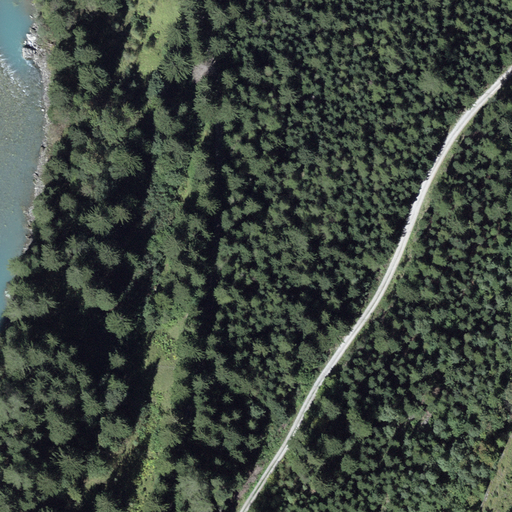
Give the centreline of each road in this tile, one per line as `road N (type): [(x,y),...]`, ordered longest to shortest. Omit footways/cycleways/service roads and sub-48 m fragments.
road 1 (track): [(240,511),(360,318),(458,122),(511,70)]
road 2 (track): [(198,0),(221,105),(222,192),(216,281),(167,511)]
